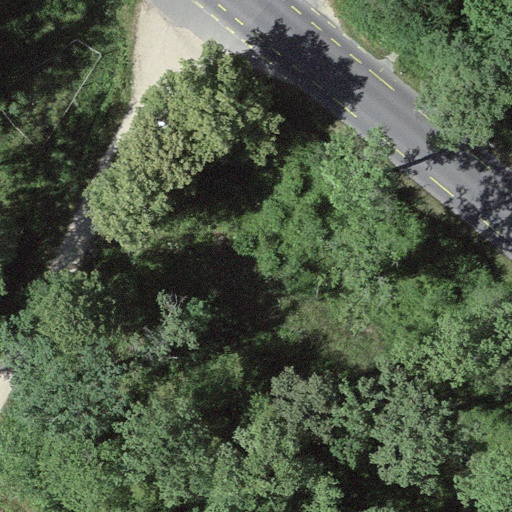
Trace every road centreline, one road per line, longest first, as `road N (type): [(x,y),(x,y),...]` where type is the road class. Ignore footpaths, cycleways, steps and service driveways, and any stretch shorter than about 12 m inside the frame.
road 1 (track): [(203,0),(0,383)]
road 2 (tertiary): [(248,0),(511,215)]
